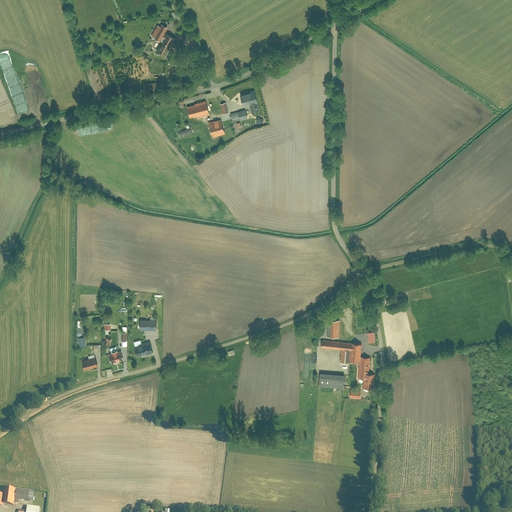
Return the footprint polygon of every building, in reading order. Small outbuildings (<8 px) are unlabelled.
[(169,28),(162,24),(161,27),(157,24),(150,35),(155,37),(154,38),(161,42),(169,28)] [(157,52),(165,57),(175,39),(167,34),(157,52)] [(145,85),(146,91),(164,88),(163,81),(145,85)] [(243,107),(249,105),(251,113),(260,111),(255,92),(240,95),(243,107)] [(188,106),(191,119),(210,115),(207,102),(188,106)] [(226,103),(220,104),(223,115),(229,113),(226,103)] [(232,113),(234,123),(248,119),(246,110),(232,113)] [(209,123),(213,138),(227,135),(223,119),(209,123)] [(179,133),(181,138),(194,132),(192,127),(179,133)] [(385,298),(387,305),(402,302),(400,294),(385,298)] [(141,320),(140,330),(158,330),(158,320),(141,320)] [(328,321),(327,337),(340,337),(340,321),(328,321)] [(322,348),(342,350),(341,362),(351,363),(351,361),(361,362),(361,357),(363,343),(323,339),(322,348)] [(135,345),(138,356),(153,353),(150,342),(142,344),(142,342),(136,343),(136,345),(135,345)] [(109,353),(112,363),(124,359),(122,350),(109,353)] [(95,355),(89,356),(89,359),(83,361),(85,369),(99,366),(96,357),(95,358),(95,355)] [(376,374),(370,374),(371,358),(361,357),(361,362),(359,379),(364,379),(363,388),(374,389),(376,374)] [(321,373),(319,387),(344,389),(345,375),(321,373)] [(351,390),(350,398),(361,399),(362,391),(351,390)] [(14,506),(15,500),(33,502),(34,492),(16,490),(15,490),(4,488),(3,495),(0,494),(0,507),(2,507),(3,504),(14,506)]
